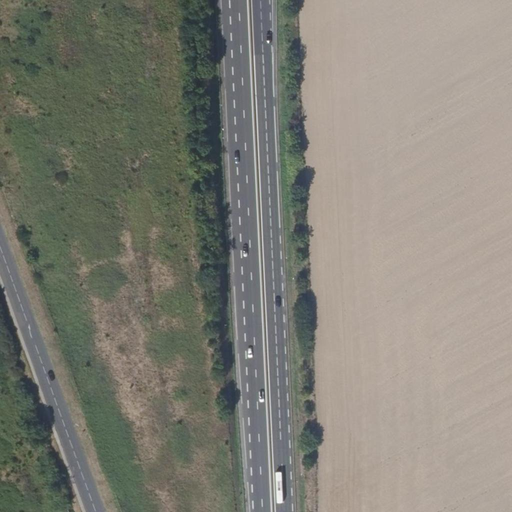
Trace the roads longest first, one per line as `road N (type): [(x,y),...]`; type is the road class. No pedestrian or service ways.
road 1 (trunk): [(285,511),(260,6)]
road 2 (trunk): [(226,0),(255,365)]
road 3 (trunk): [(238,0),(255,365)]
road 4 (tertiary): [(0,237),(97,511)]
road 5 (trunk): [(255,365),(262,511)]
